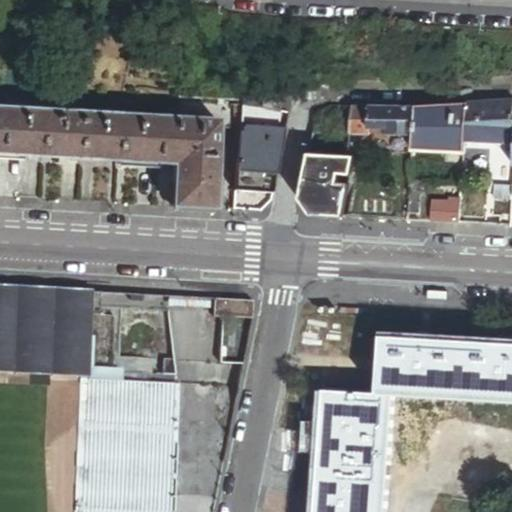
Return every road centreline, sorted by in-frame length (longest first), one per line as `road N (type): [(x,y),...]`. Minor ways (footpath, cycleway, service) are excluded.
road 1 (residential): [(273,257),(304,104),(320,91),(511,85)]
road 2 (residential): [(237,0),(511,18)]
road 3 (secondary): [(0,241),(273,257)]
road 4 (residential): [(237,511),(289,258)]
road 5 (secondary): [(289,258),(511,271)]
